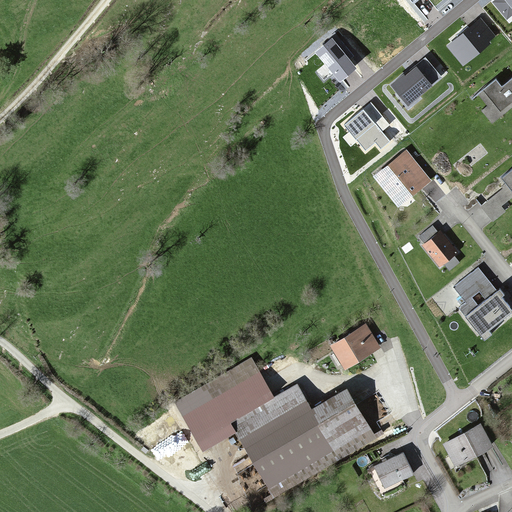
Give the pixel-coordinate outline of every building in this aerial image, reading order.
[(511,0),(495,0),(493,2),(507,19),(511,15),(511,0)] [(396,10),(362,37),(374,52),(408,25),(396,10)] [(480,18),(448,45),(463,64),(489,44),(487,42),(494,36),(480,18)] [(331,39),(316,52),(341,82),(356,70),(331,39)] [(392,86),(408,106),(442,77),(425,58),(392,86)] [(497,74),(481,88),(491,100),(484,106),(493,117),(511,101),(511,76),(504,83),(497,74)] [(390,126),(370,103),(345,125),(366,150),(376,142),(380,147),(389,140),(382,132),(390,126)] [(408,147),(376,174),(402,204),(433,177),(408,147)] [(507,179),(479,200),(492,218),(507,207),(504,202),(511,196),(511,164),(502,172),(507,179)] [(428,240),(438,231),(433,225),(422,233),(428,240)] [(461,250),(443,227),(438,231),(428,240),(423,243),(442,265),(461,250)] [(478,267),(453,286),(465,302),(458,307),(485,342),(494,335),(490,330),(511,313),(511,310),(502,297),(504,295),(500,289),(497,292),(478,267)] [(366,323),(331,344),(345,367),(380,346),(366,323)] [(207,446),(237,429),(230,418),(276,392),(256,358),(181,401),(207,446)] [(277,500),(382,440),(348,382),(313,403),(299,378),(276,392),(230,418),(237,429),(277,500)] [(480,425),(445,443),(456,465),(491,447),(480,425)] [(404,450),(376,463),(387,486),(402,479),(400,477),(414,471),(404,450)]
